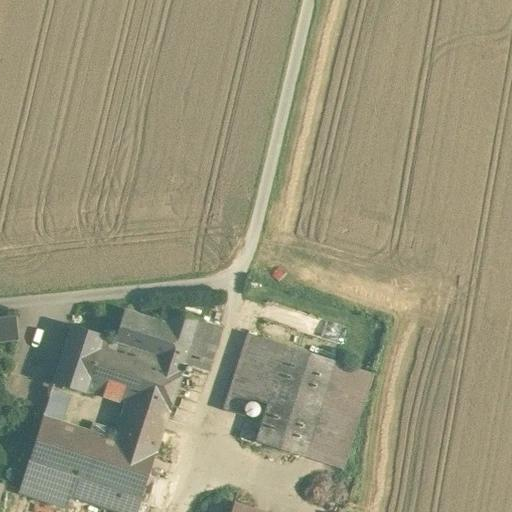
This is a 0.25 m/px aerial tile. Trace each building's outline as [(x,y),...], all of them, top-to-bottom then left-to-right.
[(168,323),(124,309),(114,341),(158,355),(166,328),(168,323)] [(199,319),(172,310),(168,323),(166,328),(193,337),(199,319)] [(0,340),(18,339),(16,314),(0,314),(0,340)] [(222,326),(199,319),(193,337),(184,363),(184,364),(190,366),(207,372),(222,326)] [(103,335),(72,325),(53,383),(85,393),(85,391),(102,337),(103,335)] [(193,337),(166,328),(158,355),(184,363),(193,337)] [(285,345),(248,333),(224,409),(242,415),(248,397),(267,403),(285,345)] [(114,341),(102,337),(85,391),(125,404),(167,417),(184,364),(184,363),(158,355),(114,341)] [(334,360),(285,345),(267,403),(255,441),(304,456),(334,360)] [(51,390),(42,416),(61,422),(69,396),(51,390)] [(167,417),(125,404),(121,416),(163,430),(167,417)] [(61,422),(42,416),(28,461),(76,476),(111,487),(142,497),(156,453),(114,439),(61,422)] [(163,430),(121,416),(114,439),(156,453),(163,430)] [(76,476),(28,461),(18,492),(67,507),(71,496),(70,495),(76,476)] [(111,487),(76,476),(70,495),(71,496),(105,506),(111,487)] [(136,511),(142,497),(111,487),(105,506),(122,511),(136,511)] [(230,511),(273,511),(234,501),(230,511)]
